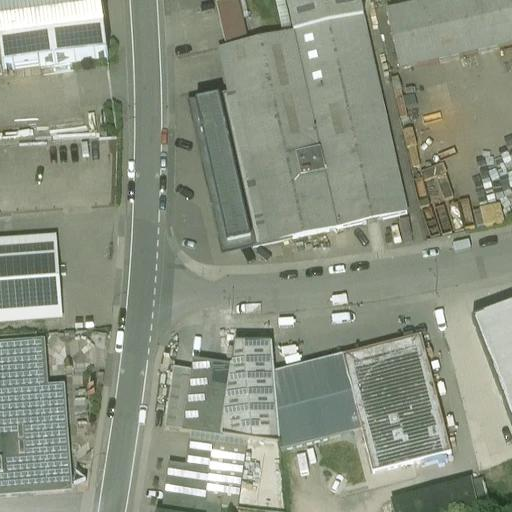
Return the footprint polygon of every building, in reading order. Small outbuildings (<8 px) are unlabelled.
[(0,0),(0,60),(2,73),(107,60),(99,0),(0,0)] [(220,0),(214,2),(226,49),(247,44),(237,0),(220,0)] [(358,0),(282,0),(291,33),(362,16),(358,0)] [(511,0),(432,0),(384,11),(397,71),(511,46),(511,0)] [(408,213),(362,16),(291,33),(247,44),(226,49),(235,92),(267,243),(408,213)] [(267,243),(235,92),(217,96),(249,237),(251,249),(267,243)] [(249,237),(217,96),(191,102),(227,243),(249,237)] [(56,237),(0,241),(0,321),(62,316),(56,237)] [(511,310),(472,325),(511,435),(511,310)] [(421,338),(343,358),(360,433),(372,476),(451,455),(421,338)] [(0,342),(0,397),(50,395),(48,341),(0,342)] [(280,447),(274,375),(272,346),(234,345),(232,368),(222,440),(280,447)] [(281,454),(360,433),(343,358),(274,375),(280,447),(281,454)] [(222,440),(232,368),(193,363),(191,374),(183,434),(222,440)] [(183,434),(191,374),(173,372),(164,431),(183,434)] [(50,395),(0,397),(0,494),(65,491),(60,395),(50,395)] [(216,447),(188,442),(185,470),(171,468),(164,511),(220,511),(221,508),(206,506),(216,447)] [(246,452),(216,447),(206,506),(221,508),(236,511),(246,452)] [(471,479),(391,500),(394,511),(456,511),(478,506),(471,479)]
